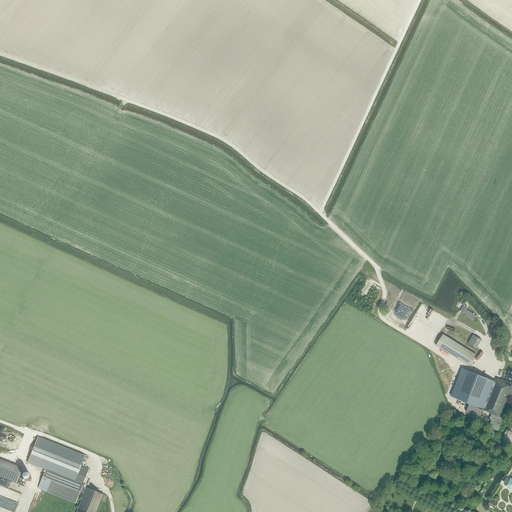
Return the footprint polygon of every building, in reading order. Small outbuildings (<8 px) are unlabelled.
[(474,319),(476,316),(466,309),(464,313),(474,319)] [(469,366),(476,355),(443,334),(436,346),(469,366)] [(476,349),(482,340),(473,335),(468,343),(476,349)] [(495,381),(481,376),(462,368),(451,396),(484,410),(492,414),(500,417),(510,394),(511,394),(511,395),(511,389),(510,389),(511,383),(511,372),(509,371),(506,381),(501,379),(501,380),(496,378),(495,381)] [(504,419),(500,417),(492,414),(489,420),(492,421),(489,427),(498,431),(504,419)] [(35,445),(28,463),(46,470),(38,488),(42,490),(75,503),(79,494),(83,495),(76,511),(96,511),(102,500),(105,501),(107,497),(103,495),(104,495),(86,488),(82,486),(85,480),(89,469),(81,466),(85,456),(65,448),(41,439),(38,438),(35,445)] [(0,459),(0,476),(16,483),(22,468),(0,459)] [(511,478),(510,479),(506,477),(504,481),(501,480),(501,481),(508,484),(507,485),(509,488),(511,489),(511,478)]
